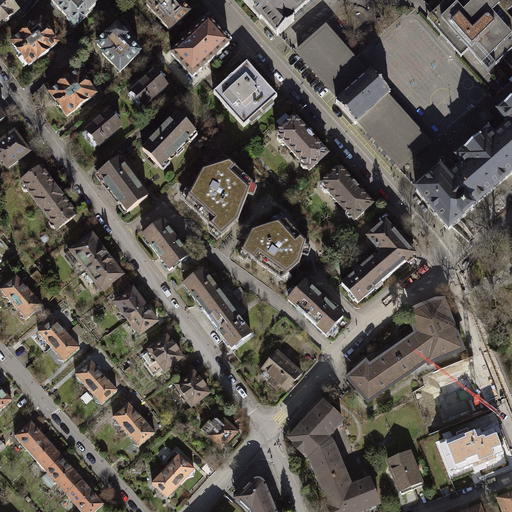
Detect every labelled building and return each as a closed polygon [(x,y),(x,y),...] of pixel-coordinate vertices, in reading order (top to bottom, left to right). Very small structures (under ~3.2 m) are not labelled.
[(7,0),(0,0),(0,26),(4,23),(4,24),(18,12),(7,0)] [(95,5),(96,3),(96,1),(95,0),(53,0),(52,1),(69,19),(71,18),(78,25),(87,16),(86,15),(96,6),(95,5)] [(152,0),(147,6),(170,31),(190,13),(183,6),(184,5),(179,0),(152,0)] [(243,0),(260,19),(261,18),(277,36),(295,21),(291,17),(310,0),(243,0)] [(431,17),(427,20),(461,58),(465,54),(469,51),(497,83),(504,77),(509,83),(511,80),(511,8),(507,3),(504,0),(434,0),(428,6),(435,14),(431,17)] [(38,1),(23,18),(30,27),(36,23),(37,25),(41,22),(41,23),(50,16),(38,1)] [(209,21),(171,54),(192,78),(230,45),(209,21)] [(37,25),(12,44),(29,66),(37,59),(38,60),(50,51),(49,51),(57,44),(41,23),(41,22),(37,25)] [(4,24),(4,23),(0,26),(0,43),(11,31),(4,24)] [(125,36),(127,35),(127,32),(123,28),(120,28),(119,29),(117,28),(108,37),(107,36),(97,45),(104,52),(102,54),(120,72),(140,54),(126,39),(127,38),(125,36)] [(371,71),(367,74),(326,29),(298,54),(339,100),(336,103),(356,125),(359,122),(400,168),(428,142),(387,97),(391,93),(371,71)] [(247,64),(214,94),(244,128),(277,98),(247,64)] [(51,94),(50,95),(59,106),(67,117),(96,95),(79,73),(70,79),(70,78),(58,87),(59,88),(51,94)] [(154,73),(131,92),(144,107),(167,87),(154,73)] [(59,106),(50,95),(51,94),(44,84),(34,94),(36,95),(35,102),(34,103),(34,104),(59,106)] [(448,178),(441,169),(416,191),(449,230),(474,209),(473,207),(511,174),(511,101),(505,108),(499,113),(510,126),(495,138),(488,131),(457,158),(463,165),(448,178)] [(484,106),(463,124),(474,136),(495,119),(484,106)] [(109,112),(86,132),(99,146),(122,127),(109,112)] [(143,150),(161,169),(189,141),(188,140),(195,133),(177,115),(143,150)] [(295,117),(276,134),(278,136),(277,140),(280,143),(284,143),(301,162),(301,167),(304,170),(308,169),(309,171),(328,154),(307,130),(307,131),(295,117)] [(0,157),(0,158),(8,169),(29,153),(25,148),(25,147),(20,141),(14,134),(0,144),(0,157)] [(119,160),(98,176),(126,214),(148,198),(119,160)] [(203,171),(185,202),(222,236),(238,221),(253,184),(230,163),(203,171)] [(340,167),(321,184),(322,186),(322,190),(325,193),(329,193),(346,212),(346,217),(349,220),(353,220),(354,222),(373,205),(352,181),(340,167)] [(21,183),(23,185),(22,189),(24,192),(28,192),(39,207),(59,191),(41,168),(21,183)] [(39,207),(50,221),(49,225),(51,228),(55,228),(57,230),(77,215),(59,191),(39,207)] [(252,231),(241,251),(281,280),(299,265),(306,243),(286,221),(252,231)] [(163,222),(143,237),(170,271),(189,257),(163,222)] [(376,259),(391,275),(414,256),(411,253),(412,252),(386,222),(367,238),(382,254),(377,259),(376,259)] [(46,234),(40,238),(45,244),(50,240),(46,234)] [(71,251),(86,271),(108,255),(93,235),(71,251)] [(123,275),(108,255),(86,271),(101,291),(123,275)] [(391,275),(376,259),(377,259),(374,255),(359,267),(360,269),(341,285),(357,304),(391,275)] [(184,286),(208,317),(228,303),(204,271),(184,286)] [(2,292),(1,293),(2,297),(6,298),(7,298),(14,305),(30,291),(17,277),(1,291),(2,292)] [(117,290),(122,298),(133,289),(128,282),(117,290)] [(305,282),(288,300),(328,337),(337,328),(335,327),(343,318),(305,282)] [(146,306),(133,289),(122,298),(115,303),(127,319),(146,306)] [(20,313),(21,317),(25,319),(25,318),(27,320),(43,306),(30,291),(14,305),(20,313)] [(417,334),(369,367),(366,363),(348,378),(369,402),(428,361),(429,364),(463,351),(443,302),(436,303),(436,302),(415,310),(416,311),(409,315),(417,334)] [(252,334),(228,303),(208,317),(232,349),(252,334)] [(158,322),(146,306),(127,319),(139,336),(158,322)] [(40,335),(39,335),(40,339),(44,341),(44,340),(51,348),(67,334),(54,319),(38,333),(40,335)] [(58,355),(57,356),(58,360),(62,361),(64,363),(80,348),(67,334),(51,348),(58,355)] [(151,353),(144,358),(148,362),(145,364),(154,375),(163,369),(165,371),(182,358),(177,352),(179,350),(173,342),(171,344),(167,338),(149,351),(151,353)] [(251,349),(246,343),(235,351),(240,358),(251,349)] [(277,352),(262,370),(265,372),(262,376),(276,389),(279,385),(287,391),(302,373),(277,352)] [(77,377),(76,378),(77,382),(81,384),(82,383),(89,390),(105,376),(91,362),(76,375),(77,377)] [(449,374),(438,378),(443,391),(434,395),(438,403),(434,405),(438,415),(442,414),(445,422),(474,411),(470,402),(479,398),(469,372),(451,379),(449,374)] [(194,373),(177,386),(178,388),(176,390),(181,397),(183,395),(192,407),(209,394),(205,388),(206,386),(200,378),(198,379),(194,373)] [(95,398),(95,403),(99,404),(100,403),(102,405),(117,391),(105,376),(89,390),(95,398)] [(0,411),(12,401),(2,389),(0,390),(0,411)] [(114,419),(114,420),(115,424),(119,426),(119,425),(126,433),(142,419),(129,404),(113,418),(114,419)] [(304,451),(309,456),(329,440),(327,438),(343,421),(324,404),(291,439),(296,444),(294,446),(302,453),(304,451)] [(225,445),(226,446),(230,446),(240,435),(220,416),(212,425),(210,423),(202,431),(221,449),(225,445)] [(133,440),(132,441),(133,445),(137,447),(138,446),(139,447),(155,433),(142,419),(126,433),(133,440)] [(15,437),(26,449),(42,434),(31,423),(15,437)] [(494,431),(482,436),(481,432),(470,436),(469,432),(457,437),(458,439),(446,444),(458,474),(473,468),(474,471),(498,462),(496,459),(504,455),(494,431)] [(26,449),(36,460),(52,446),(42,434),(26,449)] [(345,475),(333,446),(329,440),(309,456),(311,459),(322,484),(345,475)] [(62,458),(52,446),(36,460),(46,472),(62,458)] [(423,486),(409,453),(388,461),(402,495),(423,486)] [(188,477),(189,477),(193,476),(194,472),(193,471),(194,470),(179,455),(166,470),(181,484),(188,477)] [(46,472),(56,484),(73,469),(62,458),(46,472)] [(83,481),(73,469),(56,484),(67,495),(83,481)] [(169,497),(170,497),(174,496),(175,492),(174,491),(181,484),(166,470),(152,484),(167,498),(169,497)] [(351,489),(345,475),(322,484),(331,508),(329,509),(329,511),(358,511),(379,504),(370,480),(356,485),(357,487),(351,489)] [(256,479),(254,480),(236,499),(250,511),(273,503),(265,483),(264,481),(262,480),(260,479),(258,479),(256,479)] [(67,495),(77,507),(93,493),(83,481),(67,495)] [(95,511),(104,504),(93,493),(77,507),(81,511),(95,511)] [(511,511),(511,494),(498,500),(502,511),(511,511)] [(276,511),(273,503),(250,511),(276,511)]
